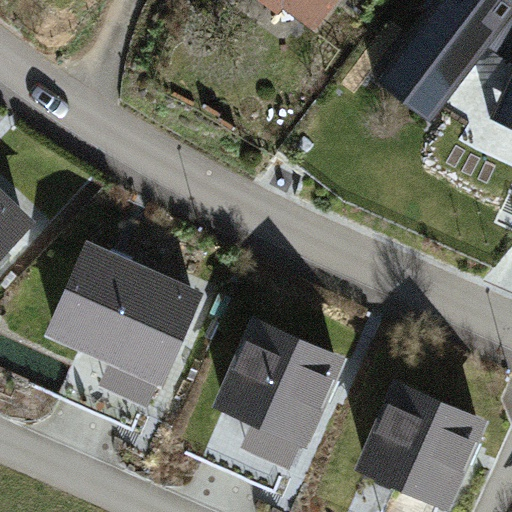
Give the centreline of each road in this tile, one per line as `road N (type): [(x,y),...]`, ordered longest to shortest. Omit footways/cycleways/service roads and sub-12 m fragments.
road 1 (residential): [(511,329),(256,213),(61,104),(0,52)]
road 2 (residential): [(511,472),(494,511),(161,511),(0,440)]
